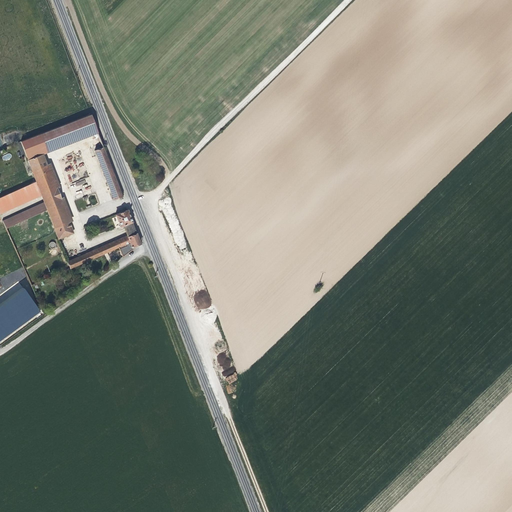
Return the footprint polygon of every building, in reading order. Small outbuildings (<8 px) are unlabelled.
[(98,133),(90,114),(20,142),(28,161),(42,155),(98,133)] [(103,148),(95,151),(113,198),(121,195),(103,148)] [(74,233),(42,155),(28,161),(36,182),(42,196),(45,203),(48,211),(59,239),(74,233)] [(0,213),(42,196),(36,182),(0,197),(0,213)] [(5,228),(48,211),(45,203),(2,220),(5,228)] [(126,208),(115,213),(120,225),(122,224),(131,220),(126,208)] [(136,231),(131,220),(122,224),(127,235),(136,231)] [(130,241),(132,246),(140,242),(136,231),(127,235),(130,241)] [(69,267),(118,246),(130,241),(127,235),(67,260),(69,267)] [(132,246),(130,241),(118,246),(122,255),(132,248),(132,246)] [(0,340),(42,315),(21,281),(1,293),(6,301),(0,304),(0,340)] [(233,367),(222,372),(224,377),(225,377),(229,384),(239,379),(233,367)]
